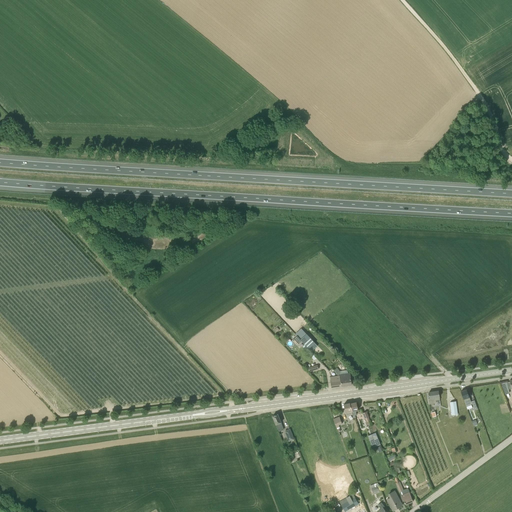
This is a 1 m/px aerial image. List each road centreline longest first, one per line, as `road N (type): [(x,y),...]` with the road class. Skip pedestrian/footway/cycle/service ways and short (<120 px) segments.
road 1 (secondary): [(0,440),(511,370)]
road 2 (motorway): [(511,193),(0,161)]
road 3 (motorway): [(0,183),(511,214)]
road 4 (track): [(401,0),(478,93),(511,160)]
road 5 (unclassified): [(413,511),(511,438)]
